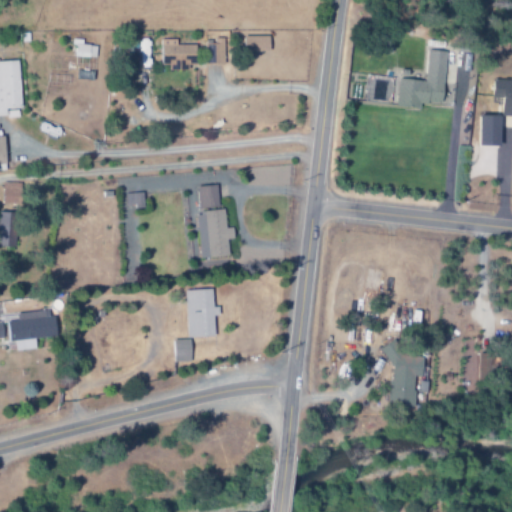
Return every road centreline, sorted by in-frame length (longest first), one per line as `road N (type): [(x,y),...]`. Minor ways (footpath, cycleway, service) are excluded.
road 1 (tertiary): [(282,454),(333,0)]
road 2 (residential): [(290,386),(232,390),(0,447)]
road 3 (residential): [(309,207),(511,227)]
